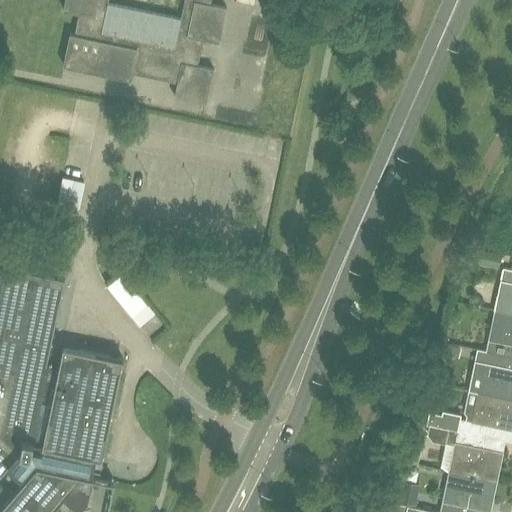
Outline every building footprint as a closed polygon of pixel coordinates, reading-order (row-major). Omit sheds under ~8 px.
[(65,0),(63,9),(79,12),(75,34),(70,33),(63,64),(131,79),(133,67),(179,77),(175,96),(206,102),(214,68),(198,64),(203,38),(219,41),(227,7),(211,3),(211,0),(65,0)] [(486,265),(487,259),(489,249),(471,246),(468,261),(486,265)] [(107,511),(113,486),(115,480),(91,475),(95,456),(102,457),(123,357),(63,345),(57,374),(46,372),(65,279),(1,266),(0,271),(0,476),(9,466),(24,479),(0,506),(0,511),(107,511)] [(511,312),(511,268),(503,267),(501,280),(505,281),(499,310),(511,312)] [(511,343),(511,312),(499,310),(493,339),(489,338),(486,350),(508,354),(510,343),(511,343)] [(460,353),(462,346),(445,342),(443,354),(459,357),(460,353)] [(508,354),(486,350),(478,348),(470,389),(482,392),(511,397),(511,366),(506,366),(508,354)] [(511,428),(511,397),(482,392),(476,420),(461,417),(458,429),(479,434),(491,436),(493,425),(511,428)] [(432,424),(436,425),(458,429),(461,417),(462,414),(443,410),(442,413),(430,411),(428,423),(432,424)] [(453,471),(492,479),(499,450),(477,445),(479,434),(458,429),(436,425),(432,424),(430,433),(434,439),(445,441),(440,465),(447,470),(453,471)] [(411,444),(408,461),(419,463),(423,446),(420,446),(411,444)] [(443,499),(440,511),(444,511),(462,511),(464,505),(486,509),(492,479),(453,471),(450,489),(445,488),(443,499)] [(401,479),(397,499),(414,503),(418,482),(401,479)] [(444,511),(440,511),(394,501),(391,511),(444,511)]
